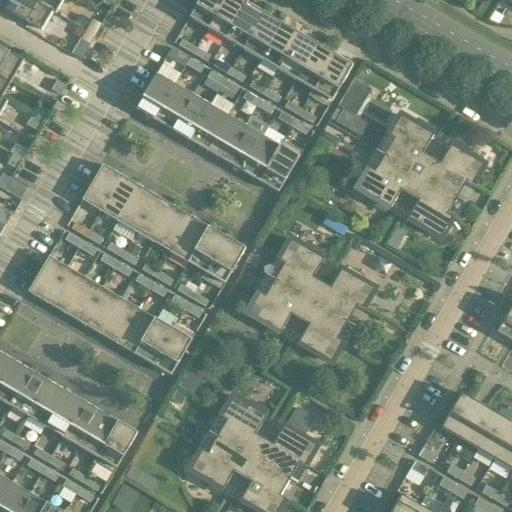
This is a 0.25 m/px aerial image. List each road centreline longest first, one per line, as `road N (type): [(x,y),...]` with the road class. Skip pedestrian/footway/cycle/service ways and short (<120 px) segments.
road 1 (residential): [(335,511),(511,208)]
road 2 (residential): [(0,270),(103,92)]
road 3 (tertiary): [(511,68),(391,0)]
road 4 (residential): [(0,29),(103,92)]
